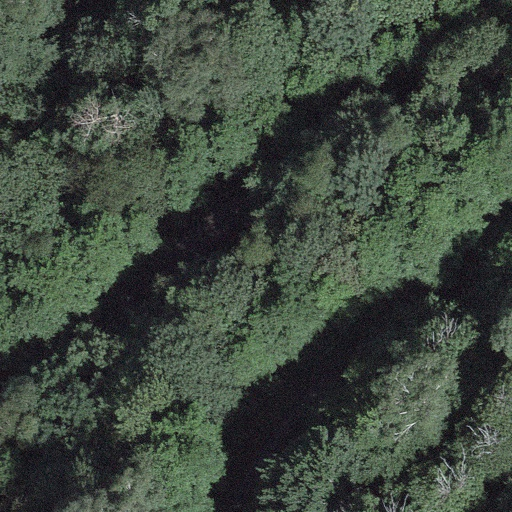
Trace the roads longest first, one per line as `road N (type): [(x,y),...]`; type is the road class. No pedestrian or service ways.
road 1 (residential): [(0,386),(321,152),(511,45)]
road 2 (residential): [(511,237),(320,394),(281,433),(233,511)]
